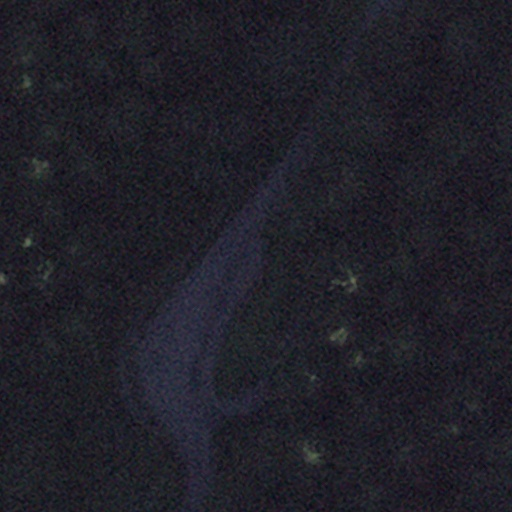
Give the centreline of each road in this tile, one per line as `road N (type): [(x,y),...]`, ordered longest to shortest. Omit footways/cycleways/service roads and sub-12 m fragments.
road 1 (track): [(206,511),(205,435),(166,382),(170,353),(384,0)]
road 2 (track): [(205,435),(241,412),(276,371),(350,249),(511,70)]
